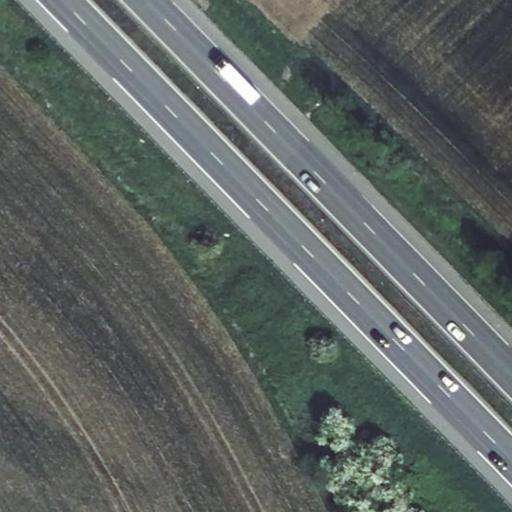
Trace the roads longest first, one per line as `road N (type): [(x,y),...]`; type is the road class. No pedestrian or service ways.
road 1 (motorway): [(61,0),(511,461)]
road 2 (motorway): [(511,377),(143,0)]
